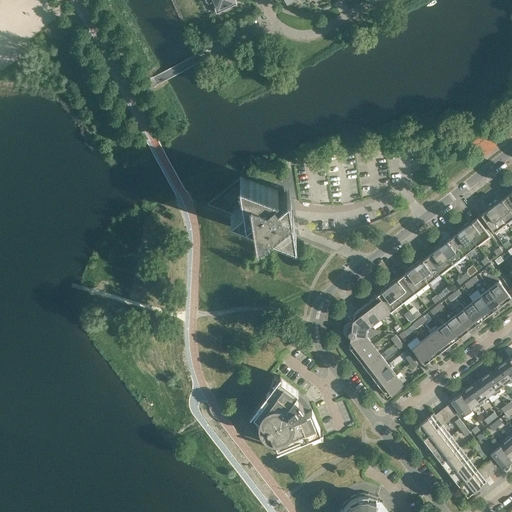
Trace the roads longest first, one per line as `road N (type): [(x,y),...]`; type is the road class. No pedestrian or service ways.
road 1 (residential): [(377,426),(317,345),(315,322),(326,296),(511,150)]
road 2 (residential): [(377,426),(511,322)]
road 3 (residential): [(375,0),(303,35),(283,28),(263,0)]
